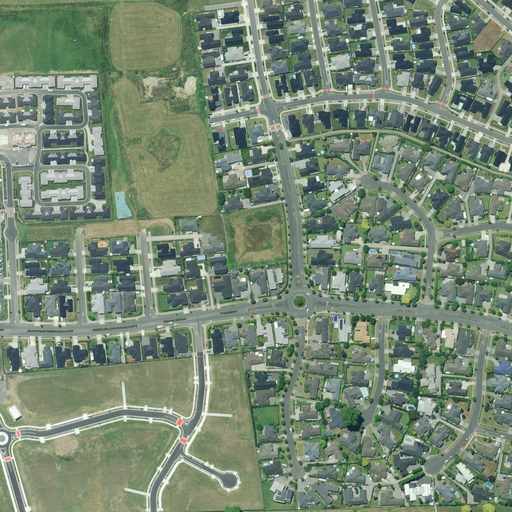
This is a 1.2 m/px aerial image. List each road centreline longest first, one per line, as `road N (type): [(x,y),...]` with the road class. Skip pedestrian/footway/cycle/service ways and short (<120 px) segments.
road 1 (residential): [(10,435),(125,412),(190,428)]
road 2 (residential): [(272,116),(297,213),(304,291)]
road 3 (residential): [(292,292),(290,217),(272,116)]
road 4 (residential): [(297,472),(284,404),(300,349),(300,314)]
road 5 (residential): [(15,327),(8,168)]
road 6 (residential): [(36,167),(36,198),(45,204),(86,201),(87,171),(80,166)]
